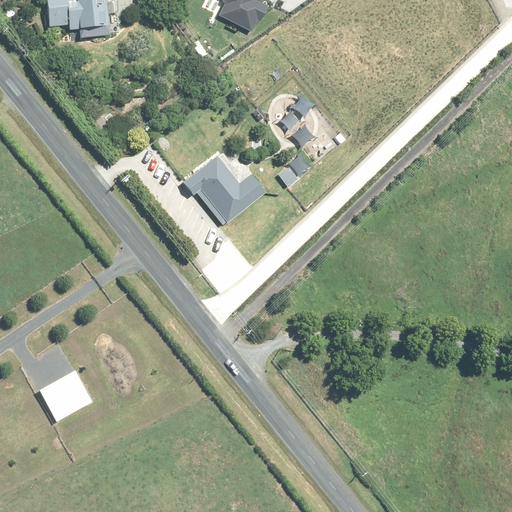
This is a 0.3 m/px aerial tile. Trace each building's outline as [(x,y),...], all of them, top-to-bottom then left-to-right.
[(93,0),(34,0),(37,36),(54,34),(55,45),(97,41),(93,0)] [(226,3),(221,14),(253,31),(257,22),(261,23),(269,6),(262,2),(262,0),(222,0),(222,1),(226,3)] [(259,107),(251,112),(257,122),(265,116),(259,107)] [(207,160),(169,191),(180,204),(183,203),(207,233),(249,200),(235,183),(229,188),(207,160)] [(276,174),(262,187),(271,197),(285,184),(276,174)]
